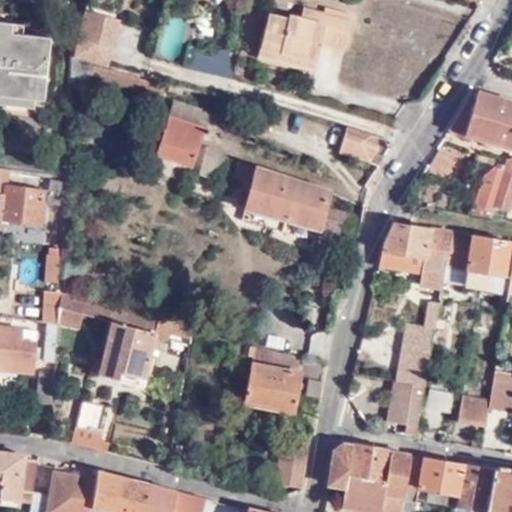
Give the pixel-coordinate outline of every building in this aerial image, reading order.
[(312,20),(314,8),(303,6),(301,17),(312,20)] [(104,64),(117,18),(83,8),(69,54),(104,64)] [(345,48),(352,18),(314,8),(312,20),(301,17),(289,14),(289,17),(269,12),(258,54),(280,59),(282,52),(317,60),(321,42),(324,33),(332,35),(330,44),(345,48)] [(176,62),(185,21),(165,16),(156,57),(176,62)] [(0,93),(39,97),(46,35),(7,30),(9,21),(0,19),(0,93)] [(321,42),(330,44),(332,35),(324,33),(321,42)] [(184,48),(183,73),(227,75),(228,49),(184,48)] [(282,52),(280,59),(315,67),(317,60),(282,52)] [(167,85),(94,65),(90,80),(162,100),(167,85)] [(473,93),(450,131),(511,148),(511,145),(511,100),(476,90),(473,93)] [(210,110),(174,98),(156,155),(192,167),(210,110)] [(345,126),(338,151),(369,160),(378,146),(373,134),(345,126)] [(208,145),(198,175),(217,181),(226,151),(208,145)] [(511,158),(508,159),(493,208),(510,211),(511,204),(511,158)] [(346,237),(351,215),(321,206),(327,190),(235,162),(231,176),(249,181),(242,204),(313,226),(308,240),(315,242),(318,228),(346,237)] [(0,168),(0,217),(8,219),(41,224),(46,190),(8,183),(10,169),(0,168)] [(61,194),(62,178),(51,178),(50,194),(61,194)] [(353,253),(360,218),(351,215),(346,237),(342,251),(353,253)] [(386,242),(380,264),(422,271),(421,284),(443,287),(447,264),(453,231),(394,224),(386,242)] [(472,233),(453,231),(447,264),(465,267),(472,233)] [(475,234),(467,276),(504,282),(511,239),(475,234)] [(55,322),(58,259),(51,258),(47,321),(55,322)] [(466,285),(474,287),(482,288),(502,291),(504,282),(467,276),(466,285)] [(66,295),(109,305),(110,303),(61,291),(61,294),(66,295)] [(82,311),(106,317),(109,305),(66,295),(61,294),(57,320),(79,326),(82,311)] [(398,380),(425,385),(436,328),(440,329),(442,319),(446,297),(441,297),(440,303),(431,302),(426,326),(408,323),(398,380)] [(145,313),(142,326),(155,329),(154,333),(169,337),(170,329),(172,319),(165,318),(153,315),(145,313)] [(154,333),(155,329),(142,326),(111,319),(97,374),(141,385),(154,333)] [(172,319),(170,329),(185,333),(187,323),(172,319)] [(187,323),(193,327),(193,324),(172,319),(187,323)] [(47,321),(44,321),(43,357),(53,358),(55,322),(47,321)] [(37,330),(0,326),(0,368),(33,372),(37,330)] [(316,397),(323,362),(239,348),(238,355),(248,356),(240,403),(290,412),(297,371),(306,373),(303,394),(316,397)] [(97,374),(101,360),(92,357),(88,372),(97,374)] [(491,395),(489,406),(511,411),(511,408),(511,372),(495,369),(491,395)] [(51,404),(52,372),(36,371),(34,403),(51,404)] [(405,431),(416,434),(425,385),(398,380),(394,379),(387,419),(406,422),(405,431)] [(422,424),(445,429),(452,393),(429,389),(422,424)] [(458,418),(486,422),(489,406),(491,395),(463,391),(458,418)] [(71,439),(92,445),(94,448),(98,449),(100,443),(98,442),(99,439),(107,405),(81,399),(71,439)] [(283,435),(272,498),(282,501),(301,490),(310,433),(303,432),(302,438),(283,435)] [(98,449),(106,451),(108,441),(99,439),(98,442),(100,443),(98,449)] [(402,511),(411,454),(336,442),(329,484),(347,487),(345,500),(384,505),(382,511),(402,511)] [(0,498),(27,501),(29,494),(37,461),(22,458),(22,454),(0,451),(0,498)] [(414,511),(419,489),(425,457),(411,454),(402,511),(414,511)] [(459,496),(463,463),(425,457),(419,489),(459,496)] [(482,511),(486,511),(494,468),(463,463),(459,496),(457,508),(482,511)] [(511,511),(511,471),(494,468),(486,511),(511,511)] [(117,511),(124,477),(95,469),(94,480),(88,511),(117,511)] [(32,493),(29,511),(88,511),(94,480),(52,473),(49,496),(32,493)] [(143,511),(148,483),(124,477),(117,511),(143,511)] [(172,511),(176,489),(148,483),(143,511),(172,511)] [(172,511),(200,511),(204,497),(176,489),(172,511)] [(382,511),(384,505),(345,500),(344,506),(378,511),(382,511)]
